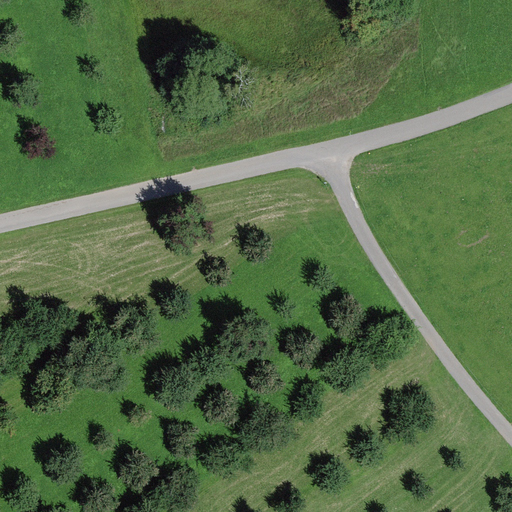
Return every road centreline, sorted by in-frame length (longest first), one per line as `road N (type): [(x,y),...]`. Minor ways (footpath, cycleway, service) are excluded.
road 1 (residential): [(511,92),(323,151),(0,220)]
road 2 (track): [(323,151),(389,276),(511,436)]
